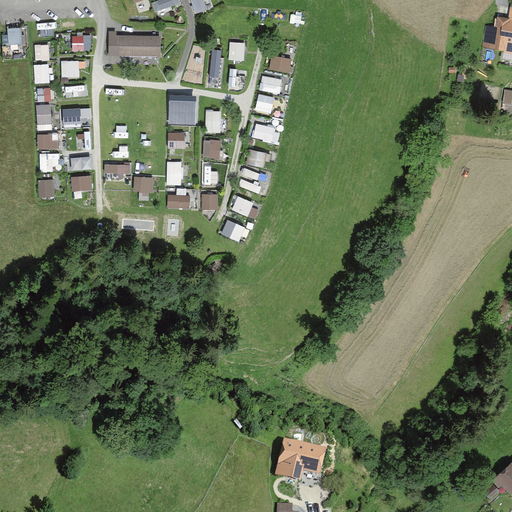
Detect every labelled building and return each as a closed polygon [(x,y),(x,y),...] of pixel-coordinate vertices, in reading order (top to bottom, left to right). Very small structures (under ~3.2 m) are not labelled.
[(153,0),(156,9),(182,1),(181,0),(153,0)] [(193,0),(196,12),(213,8),(211,0),(193,0)] [(511,8),(511,9),(509,21),(499,19),(498,29),(488,28),(486,48),(506,50),(504,66),(511,66),(511,8)] [(57,20),(38,21),(38,29),(57,28),(57,20)] [(10,43),(24,42),(23,24),(9,25),(10,43)] [(92,49),(92,33),(73,33),(73,48),(92,49)] [(160,55),(160,39),(112,38),(112,34),(110,34),(109,54),(160,55)] [(245,58),(246,39),(231,39),(230,57),(245,58)] [(36,59),(51,59),(50,42),(35,42),(36,59)] [(222,74),(222,46),(212,46),(212,74),(222,74)] [(271,67),(292,68),(293,53),(272,52),(271,67)] [(63,76),(80,75),(80,58),(62,59),(63,76)] [(35,62),(35,82),(51,81),(50,62),(35,62)] [(236,83),(239,74),(233,71),(229,80),(236,83)] [(262,73),(262,87),(282,87),(282,73),(262,73)] [(86,83),(66,83),(67,95),(86,94),(86,83)] [(38,99),(53,99),(52,86),(38,87),(38,99)] [(260,88),(256,105),(272,108),(276,92),(260,88)] [(53,125),(52,102),(37,103),(38,126),(53,125)] [(170,102),(170,117),(187,118),(188,103),(170,102)] [(63,106),(64,122),(83,121),(82,105),(63,106)] [(206,106),(206,128),(222,129),(222,107),(206,106)] [(110,110),(110,123),(127,123),(126,109),(110,110)] [(256,118),(254,133),(274,135),(276,120),(256,118)] [(169,128),(169,144),(185,145),(186,128),(169,128)] [(38,132),(39,147),(59,146),(59,131),(38,132)] [(205,154),(222,154),(222,135),(205,135),(205,154)] [(250,143),(248,158),(265,161),(267,145),(250,143)] [(92,168),(93,154),(71,154),(71,167),(92,168)] [(167,181),(182,182),(183,158),(168,157),(167,181)] [(93,189),(92,173),(72,174),(73,189),(93,189)] [(154,188),(154,173),(135,173),(135,188),(154,188)] [(128,188),(128,174),(119,174),(118,188),(128,188)] [(243,174),(241,180),(259,186),(261,179),(243,174)] [(40,195),(56,194),(55,176),(39,178),(40,195)] [(189,205),(190,184),(178,183),(178,190),(168,190),(168,205),(189,205)] [(203,187),(203,204),(219,204),(220,187),(203,187)] [(253,200),(255,193),(237,189),(234,205),(258,210),(260,202),(253,200)] [(223,229),(242,234),(247,217),(227,212),(223,229)] [(292,462),(317,469),(322,451),(287,443),(280,472),(299,476),(301,469),(291,466),(292,462)] [(500,484),(507,478),(511,483),(511,464),(496,480),(500,484)] [(486,490),(491,496),(497,491),(493,485),(486,490)] [(277,510),(277,511),(290,511),(291,494),(281,493),(280,510),(277,510)]
